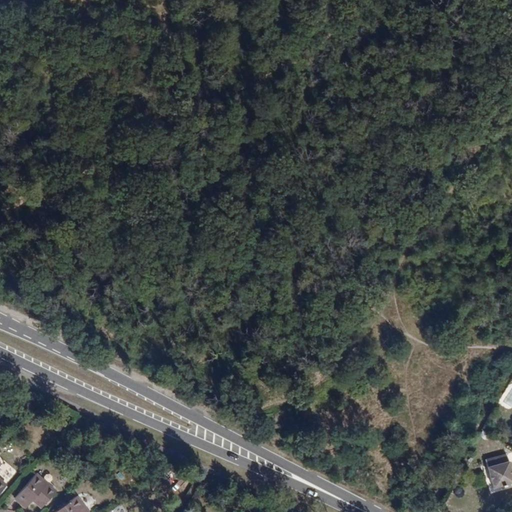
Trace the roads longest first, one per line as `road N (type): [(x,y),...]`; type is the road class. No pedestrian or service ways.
road 1 (secondary): [(350,503),(0,317)]
road 2 (secondary): [(0,351),(350,503)]
